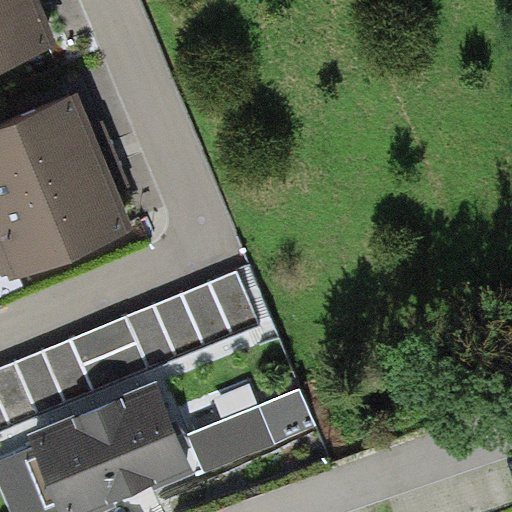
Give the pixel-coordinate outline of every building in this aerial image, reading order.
[(35,0),(0,0),(0,63),(52,42),(35,0)] [(79,96),(0,127),(0,260),(7,279),(133,227),(79,96)] [(237,271),(0,369),(0,428),(258,322),(237,271)] [(156,380),(28,433),(32,444),(0,457),(0,490),(9,511),(110,511),(118,509),(116,503),(153,487),(156,494),(197,477),(156,380)] [(297,389),(190,434),(206,471),(313,426),(297,389)]
